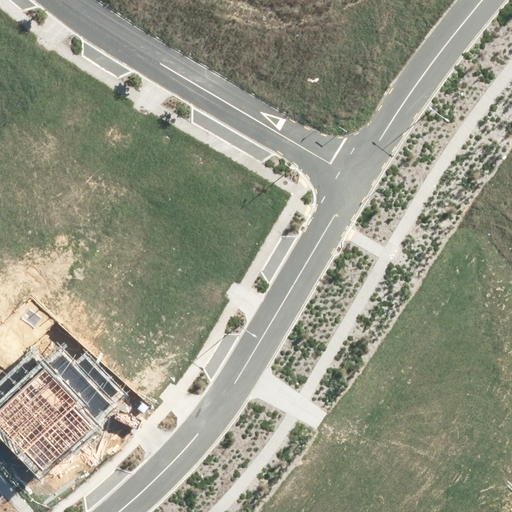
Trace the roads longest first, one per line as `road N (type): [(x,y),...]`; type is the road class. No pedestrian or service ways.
road 1 (residential): [(115,511),(215,415),(351,178)]
road 2 (residential): [(351,178),(64,0)]
road 3 (residential): [(351,178),(477,0)]
